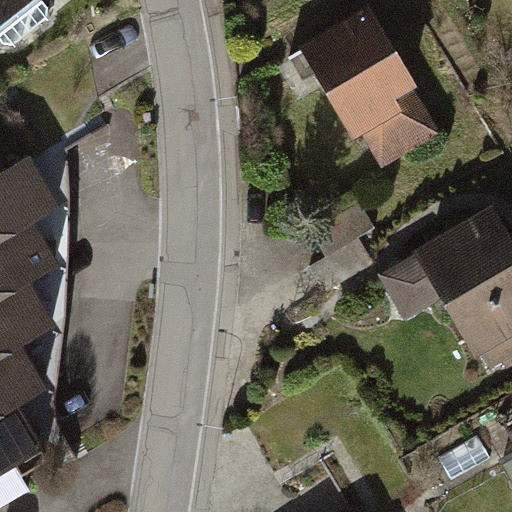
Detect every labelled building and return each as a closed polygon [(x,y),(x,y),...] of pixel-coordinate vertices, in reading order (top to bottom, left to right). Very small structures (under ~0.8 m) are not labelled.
[(0,0),(0,31),(41,0),(0,0)] [(449,138),(378,11),(300,54),(355,152),(369,144),(386,173),(449,138)] [(0,238),(32,221),(58,207),(29,154),(0,169),(0,238)] [(377,231),(363,207),(316,233),(330,258),(361,240),(377,231)] [(511,360),(511,234),(496,208),(390,272),(422,325),(445,311),(485,377),(511,360)] [(0,295),(29,280),(56,265),(32,221),(0,238),(0,295)] [(374,264),(361,240),(330,258),(314,268),(327,291),(374,264)] [(0,353),(22,341),(53,324),(29,280),(0,295),(0,353)] [(0,414),(25,401),(48,388),(22,341),(0,353),(0,414)] [(25,401),(0,414),(0,474),(50,448),(25,401)]
